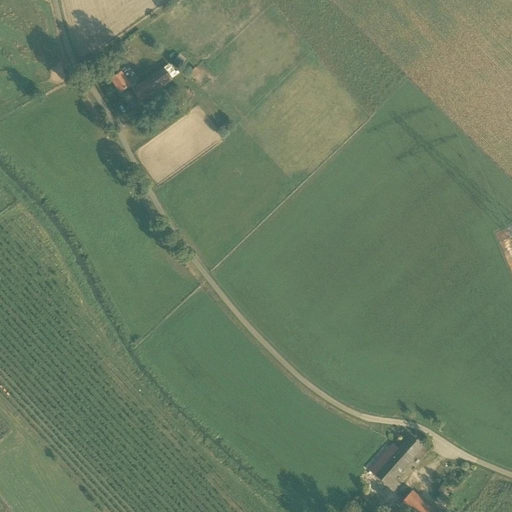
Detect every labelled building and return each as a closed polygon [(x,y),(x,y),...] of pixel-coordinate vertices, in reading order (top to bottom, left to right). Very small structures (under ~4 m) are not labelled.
[(189,61),(183,67),(193,78),(200,72),(189,61)] [(141,102),(157,90),(158,92),(168,84),(158,70),(148,77),(149,79),(138,87),(132,78),(127,81),(121,72),(111,80),(121,94),(130,87),(132,90),(141,102)] [(178,107),(173,101),(166,106),(171,113),(178,107)] [(399,449),(393,444),(369,470),(393,491),(400,485),(394,480),(423,447),(411,436),(399,449)] [(399,505),(406,511),(419,497),(412,492),(399,505)]
